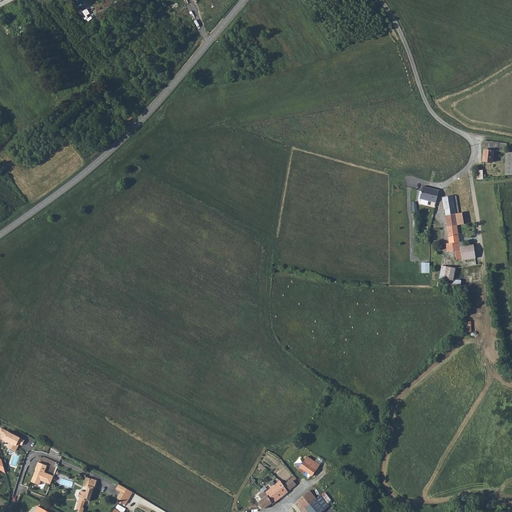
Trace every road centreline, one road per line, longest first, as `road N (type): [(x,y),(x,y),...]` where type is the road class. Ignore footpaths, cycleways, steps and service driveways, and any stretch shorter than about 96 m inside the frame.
road 1 (unclassified): [(381,0),(428,108),(474,143),(481,258)]
road 2 (tertiary): [(243,0),(122,140)]
road 3 (tertiary): [(122,140),(0,234)]
